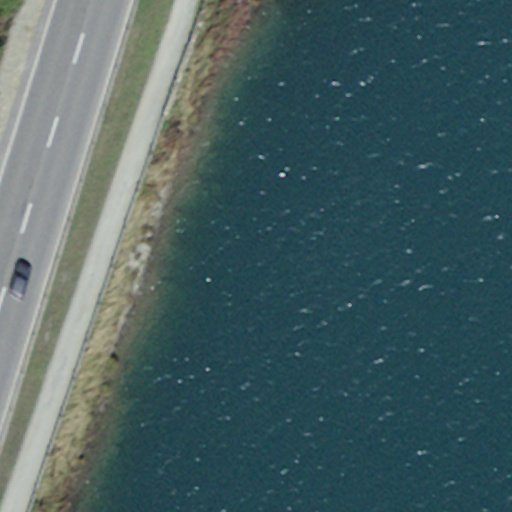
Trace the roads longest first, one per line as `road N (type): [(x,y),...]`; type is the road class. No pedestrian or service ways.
road 1 (track): [(15,511),(184,0)]
road 2 (primary): [(0,299),(93,0)]
